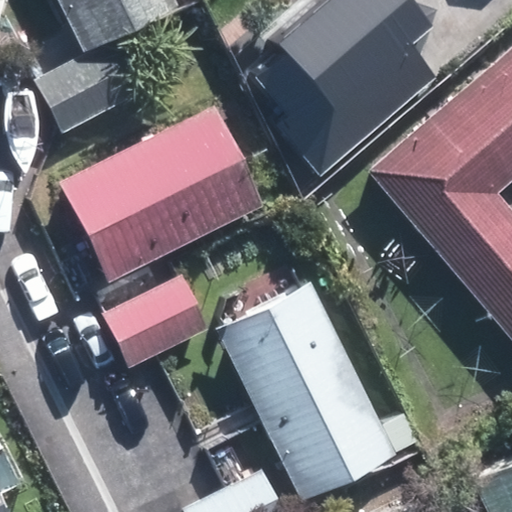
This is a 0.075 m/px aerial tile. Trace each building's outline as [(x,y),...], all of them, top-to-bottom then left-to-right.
[(153,0),(53,0),(73,40),(153,0)] [(406,0),(297,0),(262,30),(273,44),(245,67),(278,106),(269,113),(312,165),(426,70),(396,34),(419,15),(406,0)] [(511,209),(489,182),(511,162),(511,28),(358,161),(511,341),(511,209)] [(134,84),(109,30),(28,70),(53,123),(134,84)] [(205,96),(50,171),(98,271),(254,194),(205,96)] [(201,319),(176,265),(96,305),(121,358),(201,319)] [(387,444),(302,272),(207,321),(292,491),(387,444)] [(511,511),(511,449),(467,470),(486,511),(511,511)] [(280,511),(256,461),(176,499),(181,511),(280,511)]
